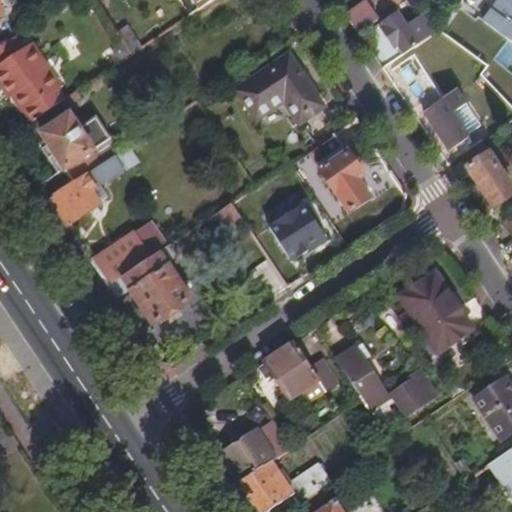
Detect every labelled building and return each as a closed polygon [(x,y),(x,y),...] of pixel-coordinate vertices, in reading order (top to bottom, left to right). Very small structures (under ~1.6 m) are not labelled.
[(195,0),(201,10),(215,0),(195,0)] [(465,0),(463,3),(441,33),(449,39),(471,9),(476,12),(485,0),(465,0)] [(511,15),(497,5),(484,22),(510,42),(511,40),(511,15)] [(361,7),(354,12),(364,25),(371,19),(361,7)] [(405,56),(435,36),(423,17),(406,28),(398,15),(384,24),(387,28),(381,32),(393,50),(398,46),(405,56)] [(24,114),(31,124),(65,101),(59,92),(62,90),(33,47),(20,55),(12,43),(0,50),(0,84),(5,92),(7,91),(23,115),(24,114)] [(137,45),(129,50),(132,56),(141,50),(137,45)] [(287,57),(236,92),(255,121),(283,102),(298,124),(322,108),(287,57)] [(403,61),(389,69),(399,84),(412,75),(403,61)] [(457,94),(426,115),(451,153),(470,140),(453,115),(466,106),(457,94)] [(99,168),(102,166),(69,119),(41,137),(64,172),(40,189),(49,203),(99,168)] [(20,131),(7,140),(13,149),(26,140),(20,131)] [(337,160),(321,171),(350,215),(372,200),(360,180),(365,176),(348,152),(346,154),(340,144),(331,150),(337,160)] [(511,200),(511,188),(482,144),(460,159),(496,211),(511,200)] [(49,203),(67,229),(100,207),(86,186),(103,175),(99,168),(49,203)] [(270,224),(295,268),(340,242),(314,198),(270,224)] [(242,221),(232,206),(215,217),(221,227),(230,230),(242,221)] [(107,290),(142,266),(128,245),(93,269),(107,290)] [(177,257),(170,248),(142,266),(107,290),(116,303),(130,293),(152,326),(189,301),(178,284),(181,282),(175,273),(172,275),(168,269),(175,264),(177,257)] [(270,301),(288,289),(269,262),(251,274),(270,301)] [(474,331),(437,274),(400,298),(438,355),(474,331)] [(394,346),(409,335),(388,304),(373,314),(394,346)] [(309,369),(293,345),(265,364),(290,401),(318,383),(325,395),(340,385),(323,360),(309,369)] [(364,401),(382,427),(396,418),(389,408),(398,402),(408,417),(436,397),(421,376),(388,399),(356,350),(337,362),(364,401)] [(503,442),(511,436),(511,388),(507,381),(476,401),(503,442)] [(275,441),(284,436),(274,421),(265,426),(275,441)] [(219,457),(238,485),(270,464),(293,449),(287,441),(264,457),(260,451),(268,446),(258,431),(219,457)] [(511,452),(491,467),(511,497),(511,452)] [(289,511),(299,506),(324,489),(312,471),(287,488),(270,464),(238,485),(256,511),(289,511)] [(339,511),(324,489),(299,506),(303,511),(339,511)]
